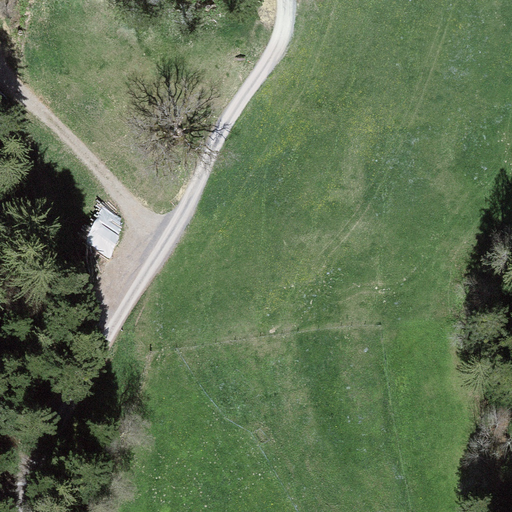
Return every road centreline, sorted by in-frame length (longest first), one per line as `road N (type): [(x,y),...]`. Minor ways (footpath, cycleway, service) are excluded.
road 1 (track): [(285,0),(272,56),(226,118),(177,225),(30,467),(16,511)]
road 2 (track): [(168,239),(0,61)]
